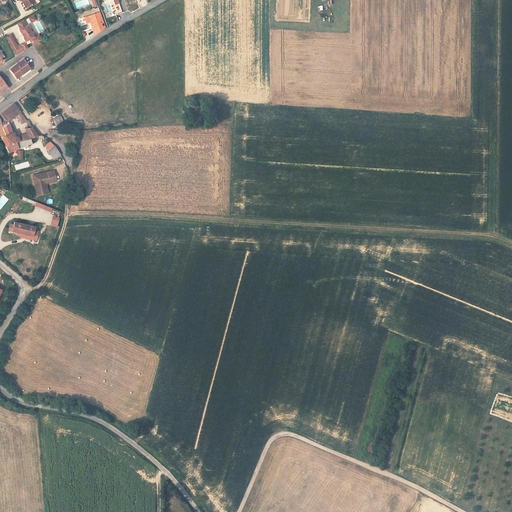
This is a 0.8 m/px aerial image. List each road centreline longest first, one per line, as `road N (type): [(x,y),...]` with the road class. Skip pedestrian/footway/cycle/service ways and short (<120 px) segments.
road 1 (track): [(462,511),(286,433),(270,439),(238,511)]
road 2 (unclassified): [(0,385),(18,400),(101,421),(163,469),(198,511)]
road 3 (residential): [(161,0),(0,108)]
